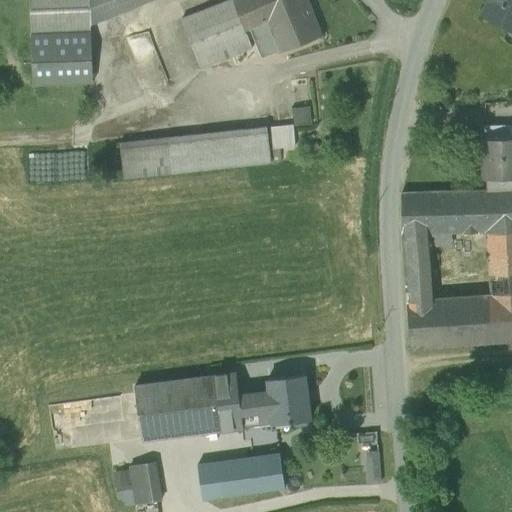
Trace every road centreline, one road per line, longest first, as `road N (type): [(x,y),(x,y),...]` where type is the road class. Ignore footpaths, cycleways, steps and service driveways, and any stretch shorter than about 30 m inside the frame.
road 1 (tertiary): [(406,511),(387,218),(416,46)]
road 2 (track): [(0,142),(71,139),(283,69),(416,46)]
